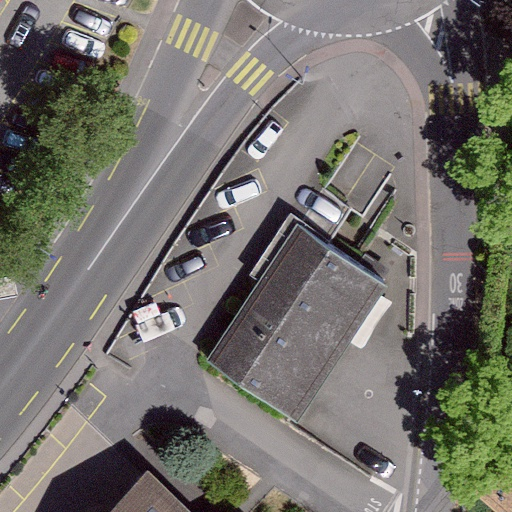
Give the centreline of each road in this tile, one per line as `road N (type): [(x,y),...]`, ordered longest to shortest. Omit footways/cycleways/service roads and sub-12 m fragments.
road 1 (residential): [(423,511),(455,94),(421,0)]
road 2 (primary): [(46,344),(228,64),(280,0)]
